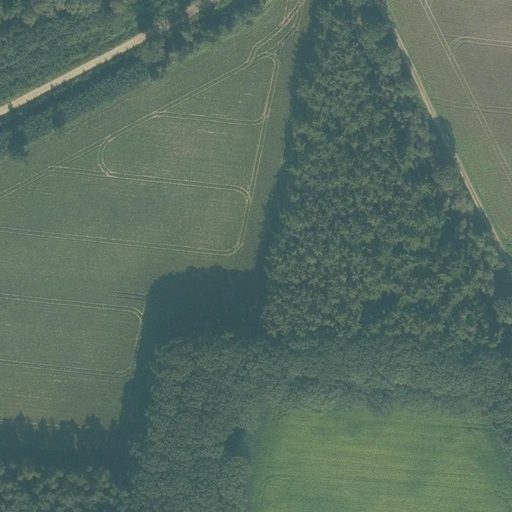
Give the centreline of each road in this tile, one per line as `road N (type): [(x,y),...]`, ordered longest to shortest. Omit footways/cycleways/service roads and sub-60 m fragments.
road 1 (track): [(378,0),(511,272)]
road 2 (track): [(211,0),(0,111)]
